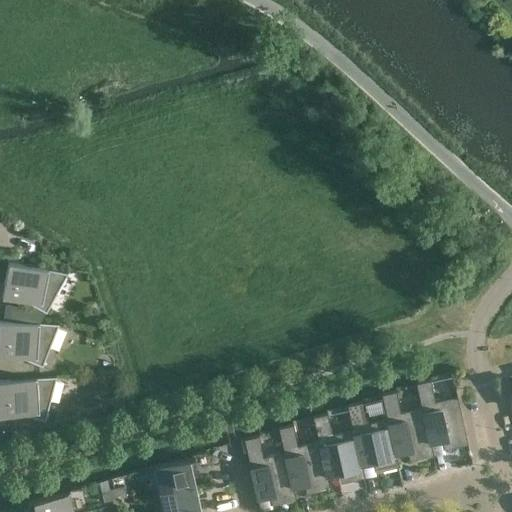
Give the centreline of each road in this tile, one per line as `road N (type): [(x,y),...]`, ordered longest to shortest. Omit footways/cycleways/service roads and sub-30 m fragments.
road 1 (unclassified): [(511,217),(332,54),(249,0)]
road 2 (residential): [(502,474),(476,351),(483,316),(511,277)]
road 3 (residential): [(502,474),(350,511)]
